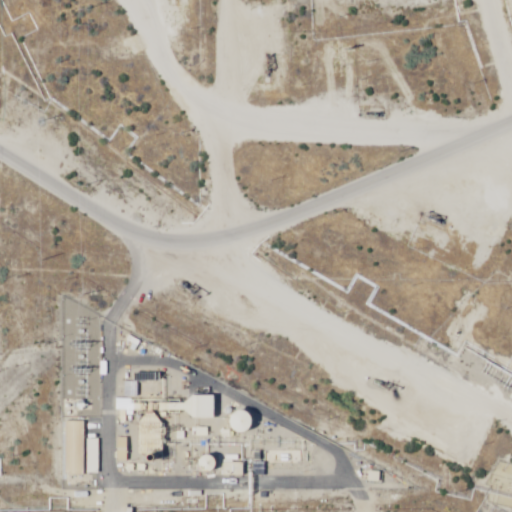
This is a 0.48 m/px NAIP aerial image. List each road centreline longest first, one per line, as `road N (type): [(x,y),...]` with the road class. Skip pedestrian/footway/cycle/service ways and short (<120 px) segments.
road 1 (track): [(163,245),(511,471)]
road 2 (residential): [(163,245),(511,121)]
road 3 (track): [(511,499),(158,511)]
road 4 (track): [(106,0),(110,45),(153,166),(163,245)]
road 5 (track): [(0,360),(163,245)]
road 6 (residential): [(0,145),(163,245)]
